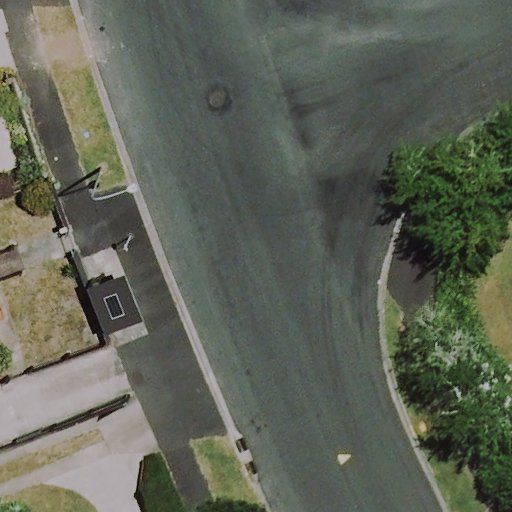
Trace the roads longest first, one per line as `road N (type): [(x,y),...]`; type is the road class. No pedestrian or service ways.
road 1 (residential): [(362,511),(302,404),(197,121)]
road 2 (residential): [(197,121),(511,17)]
road 3 (residential): [(197,121),(162,0)]
